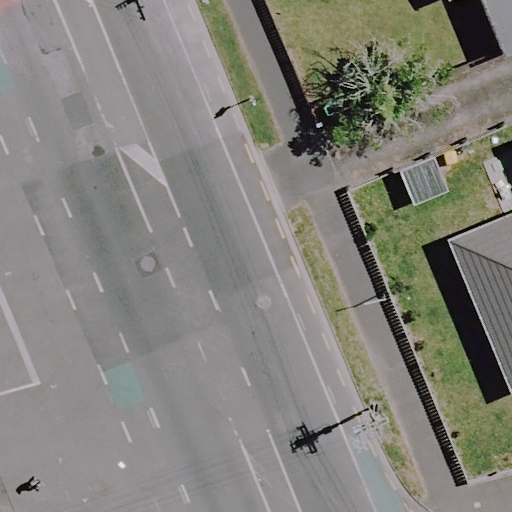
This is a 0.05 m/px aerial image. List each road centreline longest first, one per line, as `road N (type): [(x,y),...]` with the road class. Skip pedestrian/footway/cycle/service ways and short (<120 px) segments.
road 1 (secondary): [(188,340),(52,0)]
road 2 (residential): [(0,391),(188,340)]
road 3 (secondary): [(269,511),(188,340)]
